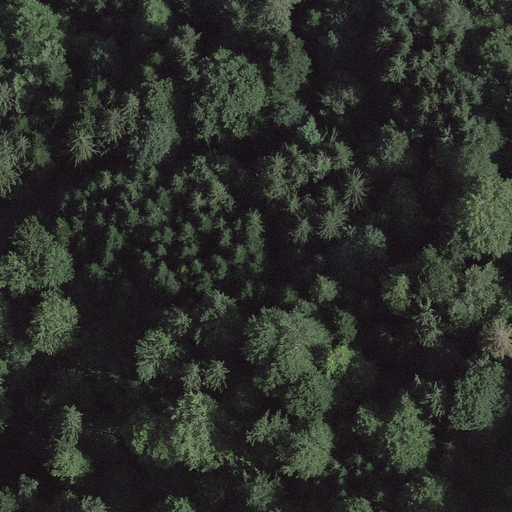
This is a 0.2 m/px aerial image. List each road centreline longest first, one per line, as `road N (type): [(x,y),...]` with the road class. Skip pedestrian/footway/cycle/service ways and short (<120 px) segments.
road 1 (track): [(378,0),(344,95),(283,149),(93,181),(48,195),(13,215),(0,233)]
road 2 (track): [(0,300),(46,358),(105,406),(145,473),(151,511)]
